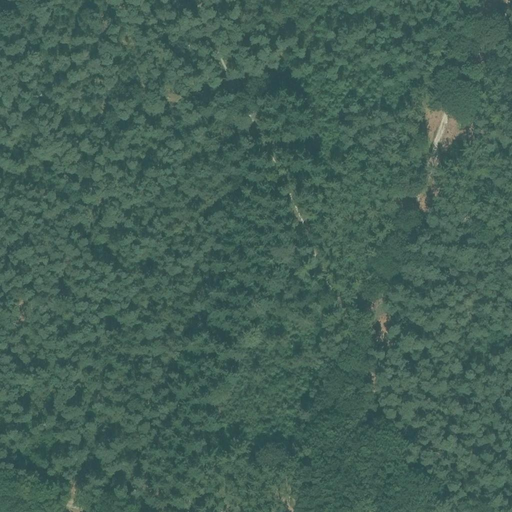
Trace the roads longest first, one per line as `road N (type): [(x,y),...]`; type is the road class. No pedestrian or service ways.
road 1 (track): [(195,0),(361,351)]
road 2 (track): [(177,96),(157,145),(112,180),(0,363)]
road 3 (track): [(396,256),(484,0)]
road 4 (track): [(336,0),(243,84),(177,96)]
road 5 (track): [(0,56),(177,96)]
road 6 (track): [(361,351),(302,511)]
road 7 (track): [(361,351),(408,511)]
road 8 (track): [(378,310),(511,349)]
road 9 (unclassified): [(118,511),(0,489)]
